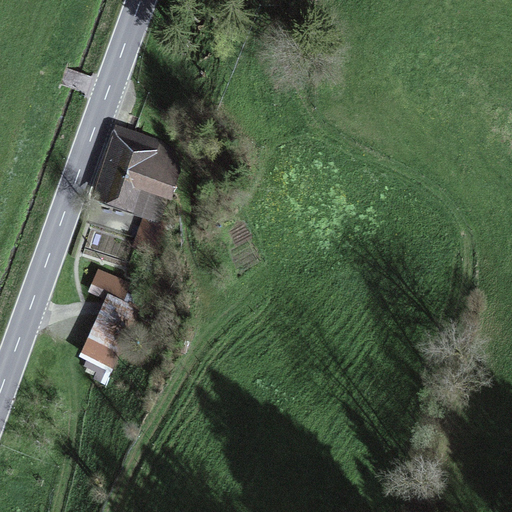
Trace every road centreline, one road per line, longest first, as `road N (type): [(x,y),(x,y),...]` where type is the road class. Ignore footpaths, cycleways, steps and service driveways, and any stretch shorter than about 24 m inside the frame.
road 1 (track): [(411,511),(416,461),(468,271),(466,236),(451,205),(394,158),(329,138),(308,120),(285,83),(272,0)]
road 2 (secondary): [(140,0),(0,393)]
road 3 (track): [(54,511),(74,409),(72,371),(56,332),(29,310)]
